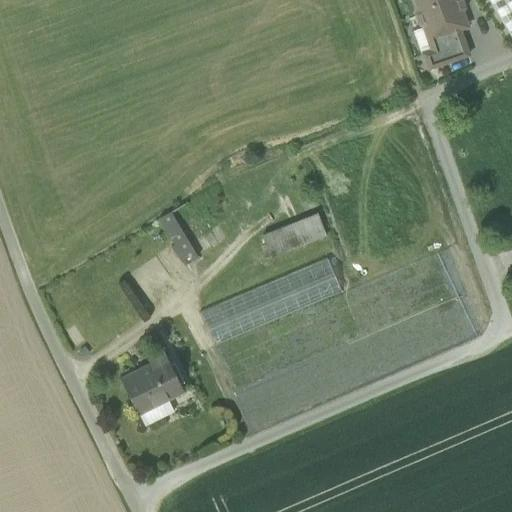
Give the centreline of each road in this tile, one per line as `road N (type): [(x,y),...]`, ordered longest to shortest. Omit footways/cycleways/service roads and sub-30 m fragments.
road 1 (unclassified): [(511,61),(426,99),(507,332),(131,495)]
road 2 (unclassified): [(131,495),(28,291),(0,212)]
